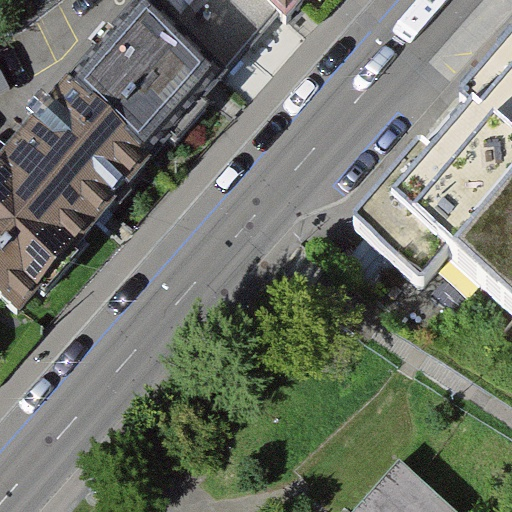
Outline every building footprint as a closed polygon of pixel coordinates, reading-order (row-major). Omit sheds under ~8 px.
[(225,72),(149,0),(136,0),(68,76),(153,150),(225,72)] [(280,13),(266,0),(149,0),(225,72),(280,13)] [(266,0),(280,13),(292,0),(266,0)] [(511,37),(429,134),(354,221),(427,284),(449,259),(511,312),(511,37)] [(68,76),(0,161),(0,298),(20,317),(153,150),(68,76)] [(450,511),(400,467),(360,511),(450,511)]
